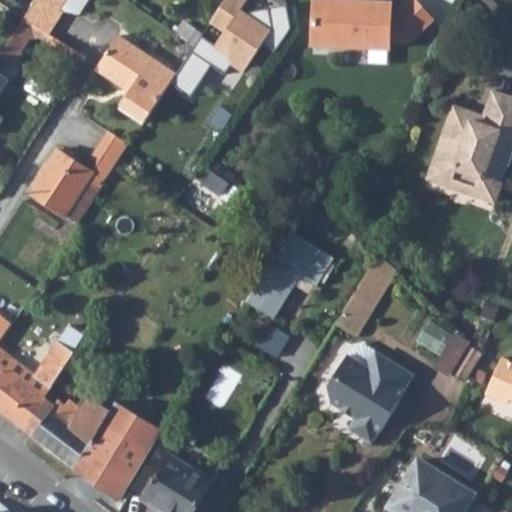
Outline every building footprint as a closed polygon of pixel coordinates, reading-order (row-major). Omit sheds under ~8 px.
[(39,0),(36,0),(24,19),(46,32),(59,11),(39,0)] [(39,0),(59,11),(66,0),(39,0)] [(388,51),(388,44),(407,44),(431,22),(410,0),(396,13),(390,12),(390,5),(369,4),(368,8),(352,8),(352,3),(315,1),(313,47),(350,49),(350,44),(367,45),(367,50),(388,51)] [(46,32),(24,19),(1,55),(0,57),(14,65),(29,40),(40,37),(82,63),(86,57),(46,32)] [(120,110),(143,125),(176,74),(119,35),(97,69),(132,92),(120,110)] [(0,90),(9,77),(0,71),(0,123),(4,116),(0,113),(0,90)] [(493,95),(484,119),(502,125),(510,102),(493,95)] [(483,122),(452,111),(428,182),(450,190),(456,174),(479,182),(474,198),(495,205),(511,156),(511,102),(510,102),(502,125),(484,119),(483,122)] [(127,144),(107,131),(90,159),(98,164),(93,172),(56,151),(31,193),(76,221),(104,180),(127,144)] [(286,229),(241,300),(272,318),(297,277),(317,289),(337,262),(286,229)] [(377,252),(365,272),(388,286),(398,271),(377,252)] [(365,272),(334,321),(357,336),(388,286),(365,272)] [(0,343),(13,323),(0,313),(0,343)] [(427,319),(414,339),(432,350),(444,337),(448,332),(444,329),(427,319)] [(283,359),(296,335),(273,323),(260,347),(283,359)] [(0,410),(23,428),(44,397),(85,337),(70,327),(52,349),(35,374),(0,345),(0,410)] [(438,353),(430,364),(448,375),(471,341),(462,334),(448,332),(444,337),(432,350),(438,353)] [(332,383),(336,399),(362,416),(355,427),(374,439),(381,428),(384,429),(410,388),(406,385),(415,371),(379,348),(370,363),(352,352),(339,372),(343,374),(338,381),(335,379),(332,383)] [(511,365),(503,361),(488,396),(509,405),(511,401),(511,365)] [(44,397),(23,428),(77,470),(114,406),(116,403),(127,385),(107,372),(79,412),(58,398),(54,404),(44,397)] [(114,406),(77,470),(121,499),(163,431),(116,403),(114,406)] [(175,456),(214,480),(222,467),(224,463),(186,439),(175,456)] [(413,452),(378,503),(392,511),(459,511),(473,489),(413,452)] [(148,466),(134,489),(146,496),(145,499),(165,511),(194,511),(204,496),(225,508),(243,480),(222,467),(214,480),(175,456),(172,454),(161,472),(148,466)] [(30,511),(0,490),(0,511),(30,511)]
